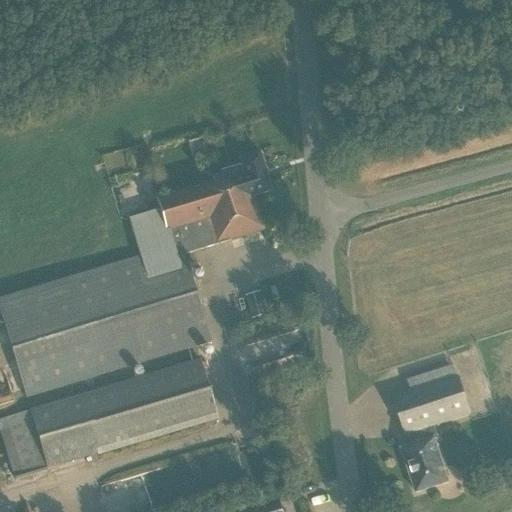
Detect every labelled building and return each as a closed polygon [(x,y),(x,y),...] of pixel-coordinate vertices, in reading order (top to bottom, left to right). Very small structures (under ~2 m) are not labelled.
[(252,197),(269,192),(257,154),(237,160),(239,167),(219,174),(221,181),(155,201),(158,209),(127,219),(140,258),(0,301),(0,314),(26,400),(210,344),(184,257),(263,232),(252,197)] [(420,216),(418,205),(390,211),(392,222),(420,216)] [(252,321),(266,317),(259,294),(245,298),(252,321)] [(0,431),(15,482),(217,420),(199,362),(0,422),(0,431)] [(415,495),(447,485),(433,442),(436,441),(432,429),(469,417),(457,379),(392,400),(405,438),(412,436),(416,446),(400,451),(415,495)] [(283,511),(279,498),(232,511),(283,511)]
